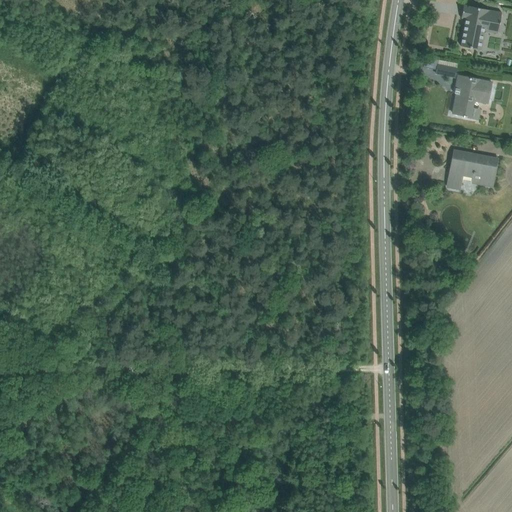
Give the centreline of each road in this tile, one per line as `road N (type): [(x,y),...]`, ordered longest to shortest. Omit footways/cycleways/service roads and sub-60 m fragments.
road 1 (primary): [(391,511),(383,184),(397,0)]
road 2 (track): [(0,369),(387,362)]
